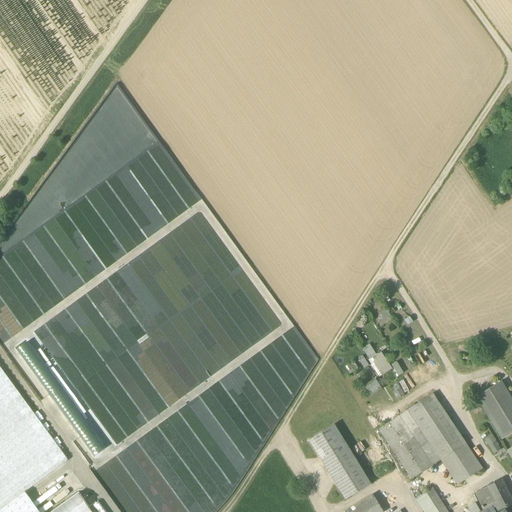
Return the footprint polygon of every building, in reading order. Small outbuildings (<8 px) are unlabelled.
[(144,149),(155,141),(119,88),(105,97),(105,108),(106,109),(107,108),(107,112),(103,113),(84,126),(84,184),(91,184),(94,183),(95,183),(126,161),(126,155),(123,151),(128,151),(130,150),(127,145),(127,139),(134,139),(134,149),(144,149)] [(77,229),(84,229),(84,207),(67,206),(67,219),(78,219),(77,229)] [(386,310),(379,314),(383,320),(390,316),(386,310)] [(369,359),(370,359),(376,355),(369,344),(362,349),(369,359)] [(370,359),(380,376),(391,369),(381,352),(376,355),(370,359)] [(362,356),(358,359),(364,368),(368,366),(362,356)] [(354,362),(345,367),(350,374),(358,369),(354,362)] [(397,362),(391,365),(398,377),(403,374),(397,362)] [(0,509),(24,492),(68,461),(0,367),(0,509)] [(87,378),(87,409),(97,409),(97,415),(113,415),(113,406),(110,406),(110,378),(87,378)] [(382,390),(375,379),(364,385),(371,397),(382,390)] [(68,381),(50,395),(82,437),(86,436),(86,440),(94,450),(94,457),(99,456),(117,443),(112,438),(99,438),(92,429),(95,427),(92,424),(87,424),(87,410),(76,410),(84,404),(76,394),(76,391),(68,381)] [(475,398),(502,440),(511,433),(511,399),(501,382),(475,398)] [(392,393),(397,400),(404,396),(399,388),(392,393)] [(432,394),(407,410),(441,460),(466,444),(432,394)] [(407,410),(399,416),(432,466),(441,460),(407,410)] [(412,480),(432,466),(399,416),(378,430),(412,480)] [(308,441),(345,501),(370,485),(334,425),(308,441)] [(493,454),(500,450),(492,435),(484,440),(493,454)] [(482,469),(466,444),(441,460),(457,485),(482,469)] [(511,499),(502,479),(486,488),(496,508),(497,511),(498,511),(511,504),(511,499)] [(447,511),(432,488),(415,499),(423,511),(447,511)] [(493,509),(496,508),(486,488),(480,490),(490,509),(492,507),(493,509)] [(482,508),(484,511),(490,509),(480,490),(474,493),(482,508)] [(52,511),(38,511),(24,492),(0,509),(0,511),(90,511),(78,494),(52,511)] [(382,511),(373,495),(372,495),(344,511),(382,511)] [(467,508),(469,511),(480,511),(475,503),(467,508)]
